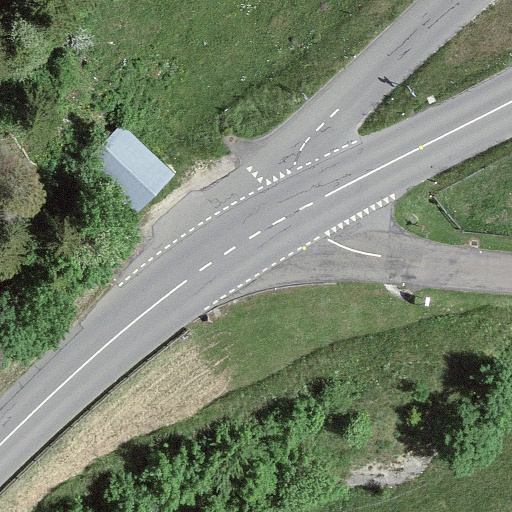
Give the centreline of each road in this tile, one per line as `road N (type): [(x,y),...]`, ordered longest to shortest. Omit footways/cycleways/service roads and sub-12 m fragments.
road 1 (secondary): [(0,446),(166,294),(297,211)]
road 2 (tertiary): [(455,0),(304,145),(295,170),(297,211)]
road 3 (secondary): [(297,211),(511,100)]
road 4 (unclassified): [(297,211),(354,251),(511,271)]
